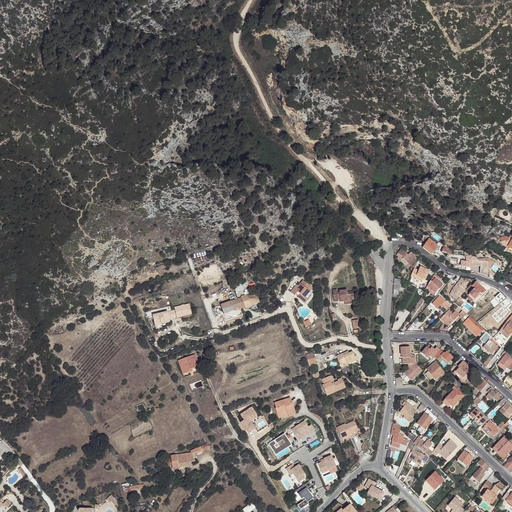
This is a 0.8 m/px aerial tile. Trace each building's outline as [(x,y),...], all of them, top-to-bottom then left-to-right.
[(511,238),(509,237),(505,236),(500,237),(501,242),(500,242),(504,244),(508,246),(508,247),(511,249),(511,238)] [(429,238),(423,248),(431,254),(437,246),(438,245),(436,244),(429,238)] [(401,248),(398,253),(396,255),(398,257),(397,258),(400,261),(401,261),(403,258),(408,264),(406,266),(408,268),(410,266),(417,260),(415,257),(416,257),(411,252),(408,254),(401,248)] [(461,261),(461,266),(471,268),(471,262),(471,260),(471,257),(471,256),(466,255),(465,261),(461,261)] [(471,262),(471,268),(470,270),(474,271),(475,266),(481,266),(480,273),(487,275),(489,262),(482,261),(476,261),(474,261),(474,257),(471,257),(471,260),(471,262)] [(413,272),(411,276),(419,280),(420,277),(423,278),(425,279),(429,270),(420,266),(419,270),(414,268),(413,272)] [(443,285),(433,276),(433,277),(428,284),(433,288),(431,290),(435,293),(439,288),(440,289),(443,285)] [(469,282),(464,279),(461,277),(457,284),(451,292),(459,297),(466,290),(464,289),(469,282)] [(306,297),(313,289),(305,282),(302,285),(300,283),(291,293),(296,297),(298,295),(299,294),(302,296),(300,298),(299,299),(304,304),(308,298),(306,297)] [(472,286),(474,288),(469,293),(474,298),(479,292),(481,293),(482,295),(486,291),(476,282),(472,286)] [(315,290),(313,289),(306,297),(308,298),(315,290)] [(486,300),(488,302),(491,299),(496,294),(492,291),(491,292),(489,289),(482,297),(486,300)] [(349,296),(348,293),(348,291),(340,293),(340,294),(339,294),(338,291),(333,292),(335,303),(340,302),(340,301),(342,301),(342,304),(346,303),(350,303),(350,306),(356,305),(355,295),(349,296)] [(243,299),(246,308),(261,303),(257,292),(253,293),(247,296),(244,297),(244,299),(243,299)] [(445,302),(439,296),(432,304),(437,309),(438,307),(440,309),(443,306),(446,309),(448,307),(449,307),(452,305),(447,300),(445,302)] [(482,297),(478,301),(482,304),(484,307),(487,304),(484,301),(486,300),(482,297)] [(488,302),(486,300),(484,301),(487,304),(491,307),(492,308),(493,307),(495,306),(495,304),(495,303),(491,299),(488,302)] [(243,309),(240,301),(233,303),(232,300),(221,304),(225,313),(235,310),(235,312),(242,310),(243,309)] [(176,310),(154,316),(157,326),(163,324),(172,322),(172,320),(184,316),(185,318),(193,315),(190,304),(175,308),(176,310)] [(225,313),(227,320),(243,314),(242,310),(235,312),(235,310),(225,313)] [(453,313),(449,310),(440,319),(444,323),(445,322),(449,326),(459,315),(455,311),(453,313)] [(312,313),(303,321),(307,329),(309,329),(311,327),(313,326),(315,325),(316,323),(315,322),(316,320),(317,319),(318,316),(312,313)] [(511,315),(501,329),(499,332),(501,334),(503,331),(506,334),(504,337),(507,339),(511,332),(511,315)] [(486,332),(470,317),(464,323),(477,335),(482,331),(484,332),(480,335),(482,336),(486,332)] [(464,323),(463,324),(476,337),(477,335),(464,323)] [(480,338),(485,344),(483,347),(486,350),(487,350),(492,354),(500,346),(493,339),(491,337),(489,335),(486,332),(482,336),(480,338)] [(406,358),(402,358),(403,364),(408,364),(415,363),(415,355),(410,355),(410,347),(401,347),(401,355),(402,355),(406,355),(406,358)] [(426,347),(421,353),(427,358),(429,356),(432,358),(434,356),(439,349),(436,347),(434,349),(431,347),(429,349),(426,347)] [(439,349),(434,356),(437,360),(441,356),(448,363),(453,357),(448,353),(446,355),(444,353),(440,349),(439,349)] [(344,351),(337,353),(339,361),(341,360),(343,366),(348,364),(347,362),(356,359),(353,350),(350,351),(345,353),(344,351)] [(196,352),(179,358),(183,372),(191,370),(190,368),(197,366),(195,359),(198,359),(196,352)] [(313,352),(306,354),(310,364),(316,362),(313,352)] [(505,355),(499,362),(506,368),(507,367),(511,370),(511,367),(511,359),(509,357),(510,355),(507,353),(505,355)] [(490,355),(488,357),(483,364),(486,367),(491,360),(494,357),(492,355),(490,355)] [(472,368),(464,360),(458,367),(453,372),(463,381),(468,376),(466,374),(472,368)] [(444,372),(435,362),(427,369),(428,371),(434,378),(435,379),(444,372)] [(499,362),(497,365),(504,371),(506,368),(499,362)] [(412,370),(410,368),(408,369),(404,373),(407,376),(410,379),(411,380),(421,370),(417,366),(412,370)] [(428,371),(425,374),(430,380),(434,378),(428,371)] [(330,373),(321,376),(323,382),(321,383),(324,392),(333,388),(332,388),(334,387),(337,390),(345,387),(341,377),(337,378),(337,379),(332,382),(331,381),(331,380),(331,379),(331,378),(332,377),(330,373)] [(452,392),(445,400),(450,405),(453,407),(464,395),(454,386),(452,389),(451,389),(451,390),(451,391),(452,391),(452,392)] [(486,397),(491,401),(493,398),(497,402),(501,398),(498,396),(500,394),(495,390),(494,392),(491,390),(489,389),(486,392),(488,393),(488,394),(486,397)] [(291,397),(274,402),(276,408),(275,409),(278,420),(293,415),(292,413),(295,412),(295,410),(292,411),(290,405),(293,404),(291,397)] [(498,404),(501,407),(507,401),(504,398),(498,404)] [(508,401),(499,411),(507,418),(511,412),(511,405),(508,402),(508,401)] [(404,406),(399,412),(404,416),(403,417),(409,422),(416,412),(412,410),(410,408),(411,407),(405,402),(402,405),(404,406)] [(422,404),(417,409),(421,413),(426,407),(422,404)] [(249,418),(257,413),(252,406),(241,413),(244,418),(243,420),(244,422),(243,422),(248,431),(255,426),(251,420),(249,418)] [(477,407),(469,415),(473,418),(474,417),(475,416),(476,417),(482,423),(483,424),(488,418),(477,407)] [(427,409),(417,424),(425,430),(433,420),(434,421),(435,420),(437,418),(427,409)] [(483,424),(482,424),(484,426),(482,428),(488,434),(490,432),(494,436),(495,435),(497,437),(502,431),(500,429),(497,426),(488,418),(483,424)] [(298,439),(315,428),(312,423),(308,425),(305,419),(291,428),(298,439)] [(346,425),(337,429),(341,438),(351,434),(350,432),(357,428),(353,420),(345,423),(346,425)] [(393,423),(391,435),(393,436),(391,442),(392,442),(400,444),(406,446),(408,440),(403,438),(404,435),(399,434),(400,430),(396,426),(393,424),(393,423)] [(292,443),(285,432),(282,434),(287,441),(276,448),(272,441),(269,443),(275,453),(292,443)] [(287,441),(282,434),(274,439),(272,436),(265,440),(267,444),(269,443),(272,441),(276,448),(287,441)] [(511,444),(504,437),(495,446),(499,451),(498,452),(504,457),(511,449),(511,444)] [(425,442),(422,439),(421,439),(417,446),(419,447),(423,451),(424,453),(427,455),(429,457),(432,453),(432,452),(428,448),(432,444),(427,440),(425,442)] [(439,444),(432,453),(436,456),(438,453),(441,450),(449,456),(457,447),(453,443),(452,445),(448,442),(443,448),(439,444)] [(413,453),(410,458),(420,464),(422,460),(426,463),(429,458),(425,455),(421,453),(423,451),(419,447),(417,446),(415,444),(411,453),(413,453)] [(495,446),(492,449),(496,453),(502,459),(504,457),(498,452),(499,451),(495,446)] [(449,456),(441,450),(438,453),(446,459),(449,456)] [(464,451),(456,461),(465,468),(473,458),(464,451)] [(336,464),(332,453),(324,457),(325,459),(319,462),(323,472),(330,469),(329,467),(336,464)] [(192,454),(182,455),(183,466),(190,466),(190,462),(195,461),(193,454),(192,454)] [(183,466),(182,455),(171,455),(172,466),(172,468),(183,466)] [(481,459),(477,463),(481,467),(486,471),(489,467),(481,459)] [(511,463),(509,461),(503,467),(510,473),(511,470),(511,463)] [(293,463),(286,467),(289,471),(292,468),(294,472),(299,480),(305,476),(303,473),(305,472),(299,463),(295,466),(293,463)] [(486,471),(481,467),(472,476),(470,479),(477,485),(479,483),(484,476),(483,474),(486,471)] [(435,472),(425,481),(435,490),(444,481),(435,472)] [(385,492),(375,487),(378,482),(371,479),(367,486),(371,489),(369,493),(381,500),(385,492)] [(487,489),(490,492),(494,486),(487,481),(483,486),(487,489)] [(487,489),(482,496),(490,502),(495,495),(494,494),(498,488),(502,490),(504,486),(499,482),(494,486),(490,492),(487,489)] [(314,496),(305,483),(296,489),(303,497),(305,496),(306,498),(298,503),(301,508),(310,502),(308,500),(314,496)] [(503,498),(511,505),(511,492),(511,493),(510,495),(507,492),(503,498)] [(8,498),(3,502),(7,506),(12,501),(8,498)] [(455,498),(448,506),(453,510),(455,511),(463,511),(464,511),(461,508),(463,505),(455,498)]
